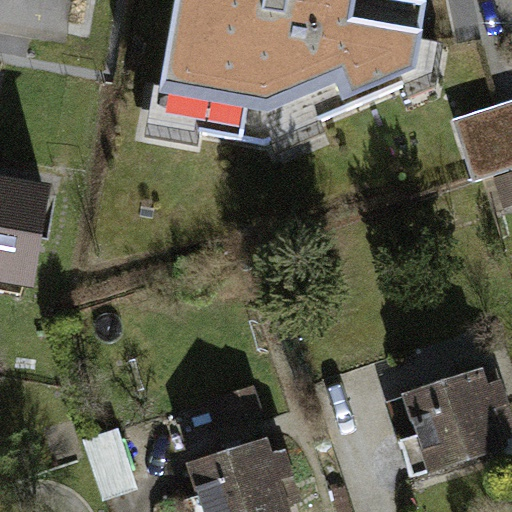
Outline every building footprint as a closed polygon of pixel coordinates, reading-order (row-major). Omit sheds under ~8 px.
[(162,0),(139,148),(280,171),(284,146),(381,119),(400,0),(162,0)] [(511,102),(400,138),(418,194),(511,163),(511,102)] [(511,172),(491,178),(500,209),(511,205),(511,172)] [(36,189),(0,182),(0,286),(18,289),(36,189)] [(478,373),(398,397),(423,476),(505,451),(502,442),(511,439),(494,385),(483,388),(478,373)] [(221,416),(264,410),(260,384),(217,391),(221,416)] [(109,429),(75,441),(95,498),(106,495),(129,487),(109,429)] [(263,442),(183,466),(197,511),(287,511),(287,510),(296,508),(279,453),(268,457),(263,442)]
